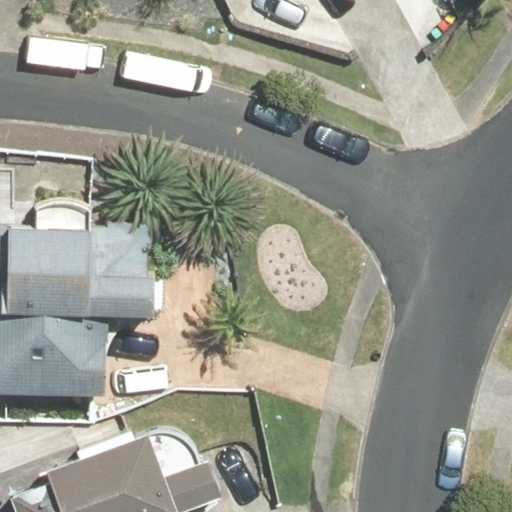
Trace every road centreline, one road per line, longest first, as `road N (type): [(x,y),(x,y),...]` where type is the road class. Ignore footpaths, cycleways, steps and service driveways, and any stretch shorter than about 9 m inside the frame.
road 1 (residential): [(0,77),(114,82),(273,130),(485,218)]
road 2 (residential): [(485,218),(413,511)]
